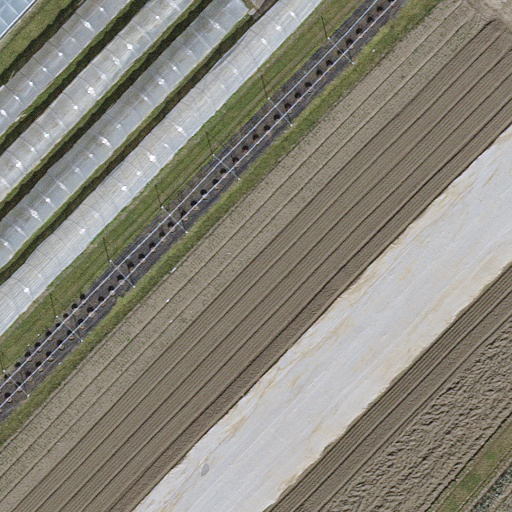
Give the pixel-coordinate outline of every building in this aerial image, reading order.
[(283,0),(0,294),(0,337),(324,0),(283,0)] [(87,0),(0,93),(0,135),(127,0),(87,0)] [(240,0),(219,0),(0,231),(0,268),(249,7),(240,0)] [(0,0),(0,40),(36,0),(0,0)] [(161,0),(0,168),(0,201),(192,0),(161,0)]
